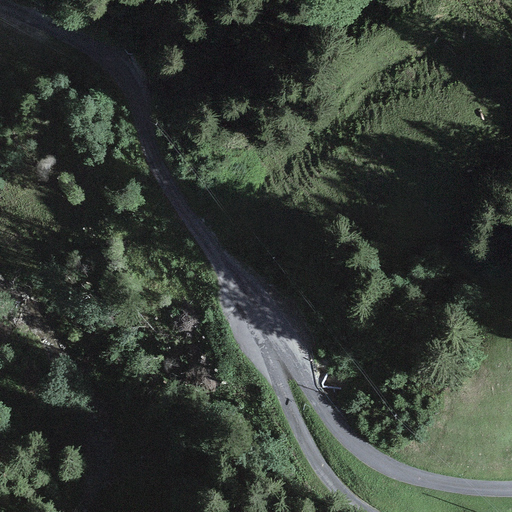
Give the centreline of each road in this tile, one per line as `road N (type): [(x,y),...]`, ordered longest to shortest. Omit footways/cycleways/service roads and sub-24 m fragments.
road 1 (track): [(0,6),(115,65),(168,187),(322,405),(362,448),(410,475),(511,488)]
road 2 (track): [(367,511),(340,492),(311,451),(259,351),(250,300)]
